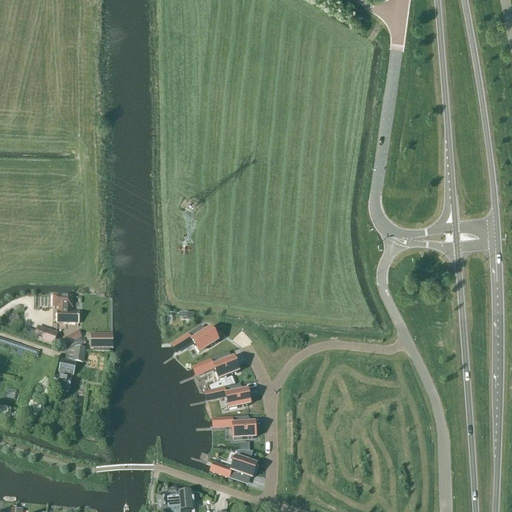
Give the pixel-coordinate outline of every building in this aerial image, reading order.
[(72,309),(73,298),(53,297),(52,309),(58,309),(58,313),(57,313),(57,325),(78,325),(78,314),(71,314),(71,309),(72,309)] [(52,347),(57,334),(38,327),(34,341),(52,347)] [(201,328),(170,347),(175,354),(191,343),(199,355),(217,343),(210,331),(205,334),(201,328)] [(83,365),(85,350),(75,349),(73,344),(81,339),(78,333),(66,339),(69,345),(63,348),(66,354),(64,363),(62,362),(59,374),(60,374),(59,378),(56,378),(53,390),(68,393),(71,381),(70,381),(71,377),(73,377),(75,365),(75,364),(83,365)] [(90,353),(112,353),(112,334),(90,334),(90,353)] [(38,358),(39,353),(19,346),(0,339),(0,344),(4,346),(18,351),(17,351),(38,358)] [(225,356),(192,369),(194,377),(213,369),(219,382),(238,374),(232,360),(228,362),(225,356)] [(233,383),(231,379),(224,382),(227,388),(235,386),(233,383)] [(239,386),(204,394),(206,402),(225,398),(228,411),(250,406),(247,392),(241,394),(239,386)] [(248,418),(212,421),(212,429),(232,427),(233,441),(255,440),(254,425),(248,426),(248,418)] [(278,419),(279,445),(290,445),(289,419),(278,419)] [(212,466),(210,474),(244,486),(246,479),(251,481),(256,467),(235,460),(231,473),(212,466)] [(168,496),(156,496),(157,511),(194,511),(193,501),(191,501),(190,495),(176,495),(175,492),(168,493),(168,496)]
